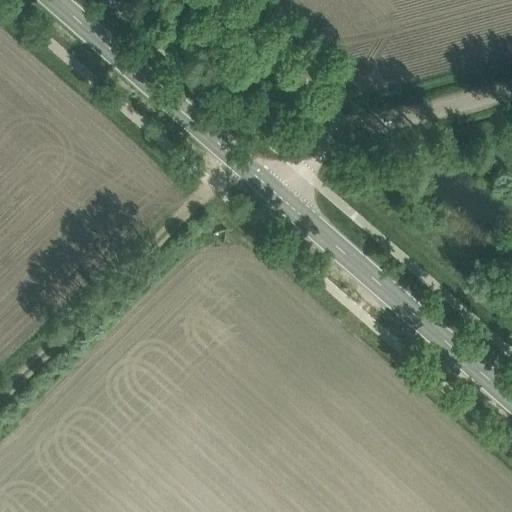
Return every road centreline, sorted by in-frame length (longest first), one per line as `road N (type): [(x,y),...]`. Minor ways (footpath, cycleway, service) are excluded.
road 1 (track): [(0,391),(235,159)]
road 2 (secondary): [(511,400),(277,195)]
road 3 (secondary): [(277,195),(52,0)]
road 4 (unclassified): [(344,133),(223,0)]
road 5 (unclassified): [(344,133),(511,89)]
